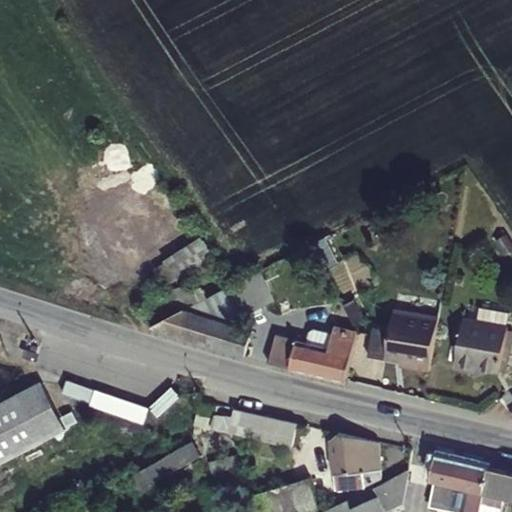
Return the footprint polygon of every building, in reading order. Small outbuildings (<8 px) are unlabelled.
[(203,241),(152,265),(163,287),(213,263),(203,241)] [(234,319),(239,320),(280,300),(262,266),(234,280),(216,290),(234,319)] [(239,320),(234,319),(188,304),(150,323),(250,354),(257,325),(239,320)] [(342,310),(337,338),(330,375),(350,379),(358,340),(358,314),(351,313),(342,310)] [(511,333),(511,322),(468,318),(462,362),(507,366),(511,333)] [(330,375),(337,338),(317,334),(314,342),(280,333),(272,360),(330,375)] [(415,370),(433,373),(438,341),(394,333),(390,358),(416,362),(415,370)] [(42,384),(0,404),(0,464),(66,431),(42,384)] [(202,426),(224,431),(228,409),(208,403),(202,426)] [(228,409),(224,431),(294,448),(299,425),(228,409)] [(382,479),(379,444),(333,433),(339,489),(369,485),(382,479)] [(137,490),(203,463),(192,438),(127,466),(137,490)] [(210,460),(214,473),(236,467),(235,453),(210,460)] [(435,480),(434,494),(453,499),(453,509),(465,510),(482,508),(492,469),(432,455),(431,479),(435,480)] [(381,498),(353,511),(352,511),(386,511),(385,509),(412,496),(413,466),(375,489),(381,498)] [(482,508),(465,510),(464,511),(494,511),(496,505),(505,507),(508,498),(511,499),(511,473),(492,469),(482,508)] [(322,511),(307,479),(250,500),(255,511),(322,511)] [(348,503),(353,511),(381,498),(375,489),(362,496),(348,503)] [(348,503),(327,511),(352,511),(353,511),(348,503)]
